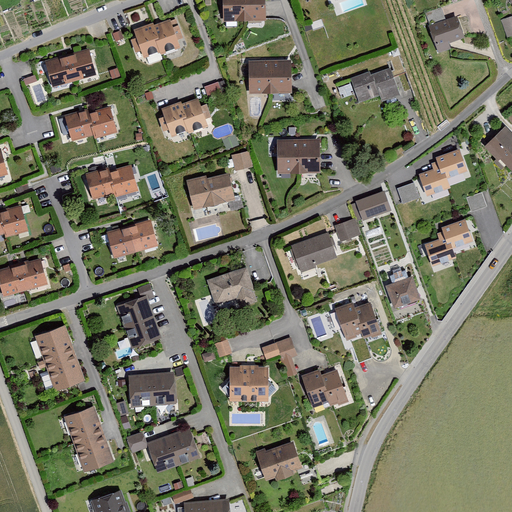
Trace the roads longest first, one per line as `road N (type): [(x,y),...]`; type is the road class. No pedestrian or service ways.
road 1 (residential): [(511,72),(436,138),(355,191),(246,240),(0,324)]
road 2 (unclassified): [(511,241),(376,436),(356,511)]
road 3 (residential): [(0,54),(135,0)]
road 4 (residential): [(0,381),(46,511)]
